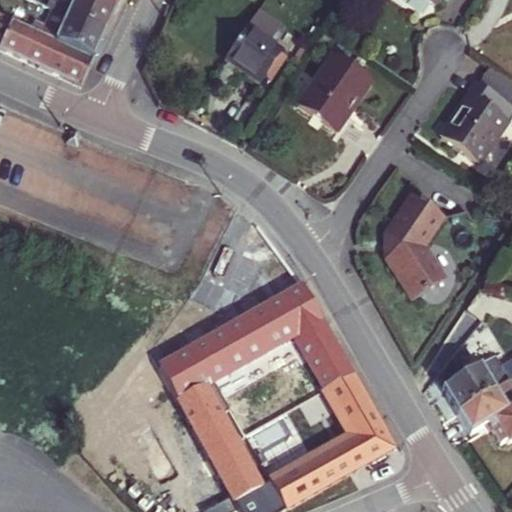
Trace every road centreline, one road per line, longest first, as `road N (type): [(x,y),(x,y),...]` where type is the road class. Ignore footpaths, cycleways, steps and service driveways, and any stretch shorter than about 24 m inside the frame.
road 1 (tertiary): [(442,473),(308,251)]
road 2 (tertiary): [(308,251),(274,209),(223,169),(98,119)]
road 3 (residential): [(308,251),(349,208),(450,56)]
road 4 (residential): [(98,119),(150,0)]
